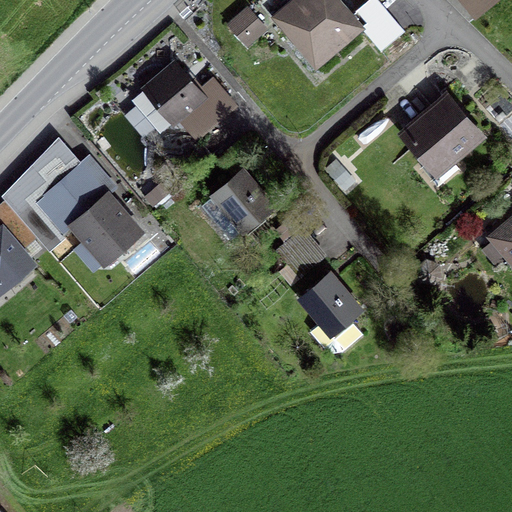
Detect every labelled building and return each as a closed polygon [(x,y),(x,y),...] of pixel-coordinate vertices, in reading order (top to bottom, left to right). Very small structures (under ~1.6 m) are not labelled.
[(350,0),(279,0),(270,8),(314,61),(359,24),(378,47),(401,27),(378,0),(352,0),(351,1),(350,0)] [(496,0),(466,0),(477,14),(496,0)] [(248,2),(225,21),(247,46),(269,27),(248,2)] [(170,63),(133,97),(163,130),(201,96),(170,63)] [(212,76),(202,85),(220,106),(230,97),(212,76)] [(453,88),(401,133),(434,171),(486,126),(453,88)] [(244,151),(202,187),(242,232),(283,195),(244,151)] [(81,162),(37,200),(63,231),(71,223),(108,193),(81,162)] [(141,234),(108,193),(71,223),(104,264),(141,234)] [(511,220),(493,236),(511,258),(511,220)] [(303,225),(275,247),(287,262),(314,239),(303,225)] [(0,289),(33,263),(3,226),(0,228),(0,289)] [(325,252),(314,239),(287,262),(298,275),(325,252)] [(438,265),(427,260),(418,268),(420,281),(430,285),(439,276),(438,265)] [(329,270),(298,295),(320,320),(310,328),(326,346),(333,350),(341,348),(362,331),(349,315),(360,305),(329,270)]
